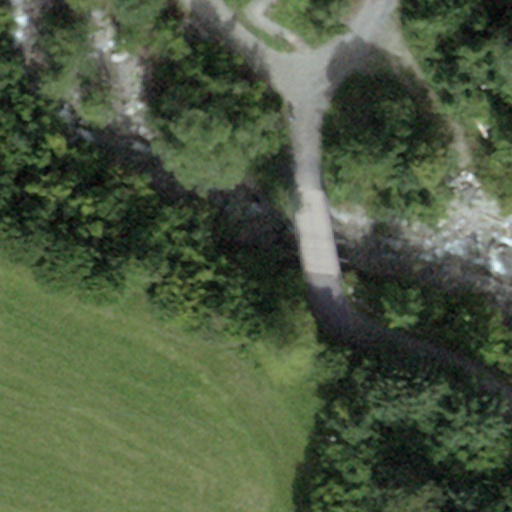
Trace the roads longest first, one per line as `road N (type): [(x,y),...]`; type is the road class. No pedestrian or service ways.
road 1 (track): [(300,120),(329,311),(363,341),(464,376),(511,412)]
road 2 (track): [(511,305),(467,183),(365,13)]
road 3 (track): [(189,0),(284,79),(300,120)]
